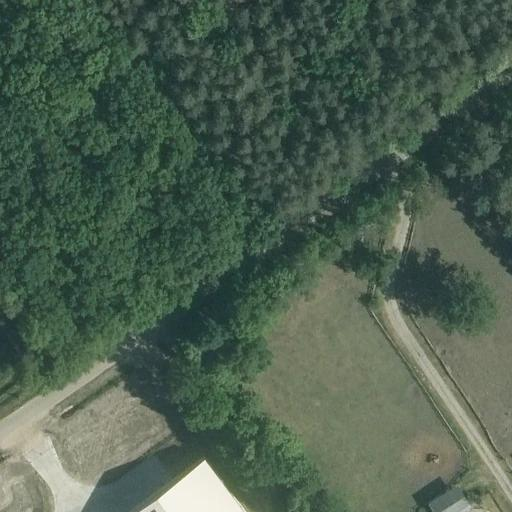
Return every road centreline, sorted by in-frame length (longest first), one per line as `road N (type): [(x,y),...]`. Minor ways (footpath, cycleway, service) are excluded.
road 1 (unclassified): [(511,75),(0,433)]
road 2 (track): [(159,321),(325,511)]
